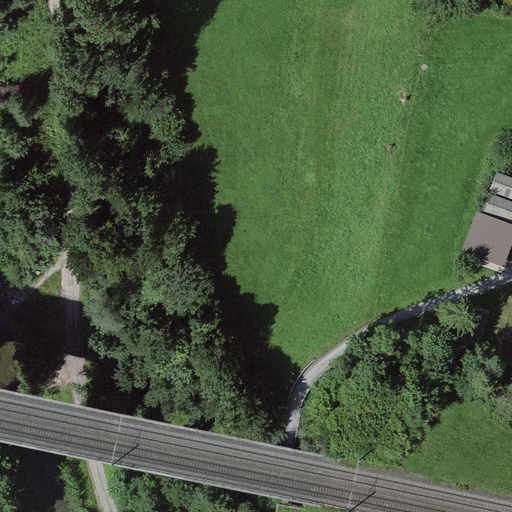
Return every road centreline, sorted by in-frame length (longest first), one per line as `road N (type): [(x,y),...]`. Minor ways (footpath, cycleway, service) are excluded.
road 1 (track): [(511,273),(390,320),(319,367),(296,404),(284,471),(0,414)]
road 2 (track): [(110,511),(74,348),(61,0)]
